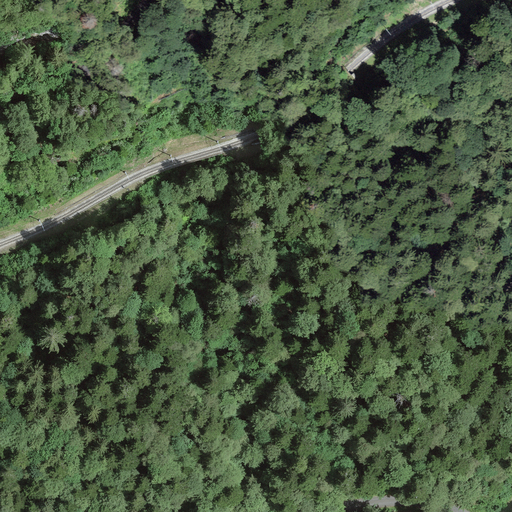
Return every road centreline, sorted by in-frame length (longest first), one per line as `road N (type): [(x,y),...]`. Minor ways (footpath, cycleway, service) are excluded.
road 1 (unclassified): [(154,0),(83,75),(0,107)]
road 2 (unclassified): [(331,511),(402,503),(455,511)]
